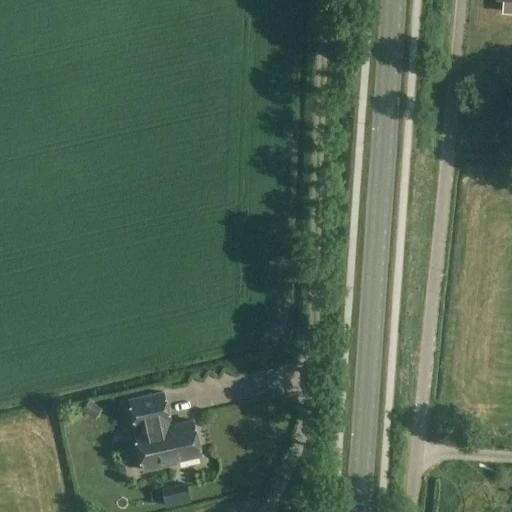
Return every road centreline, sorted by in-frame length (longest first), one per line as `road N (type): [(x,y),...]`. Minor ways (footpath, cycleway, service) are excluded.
road 1 (residential): [(268,511),(309,404),(327,0)]
road 2 (unclassified): [(411,511),(462,0)]
road 3 (tertiary): [(358,511),(393,0)]
